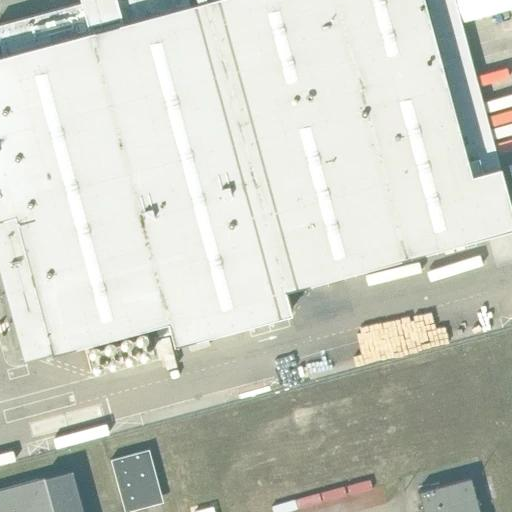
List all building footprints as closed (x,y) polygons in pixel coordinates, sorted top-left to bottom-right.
[(89,0),(86,1),(0,24),(0,44),(3,54),(189,4),(188,0),(89,0)] [(3,54),(0,54),(0,274),(23,359),(83,343),(146,326),(167,320),(173,343),(289,312),(283,288),(511,227),(511,216),(498,167),(470,174),(430,26),(422,0),(196,0),(197,2),(189,4),(123,22),(89,31),(3,54)] [(148,449),(110,459),(122,503),(160,492),(148,449)] [(82,511),(72,471),(49,477),(49,476),(44,477),(0,489),(0,511),(82,511)] [(422,511),(479,511),(470,477),(417,492),(422,511)]
